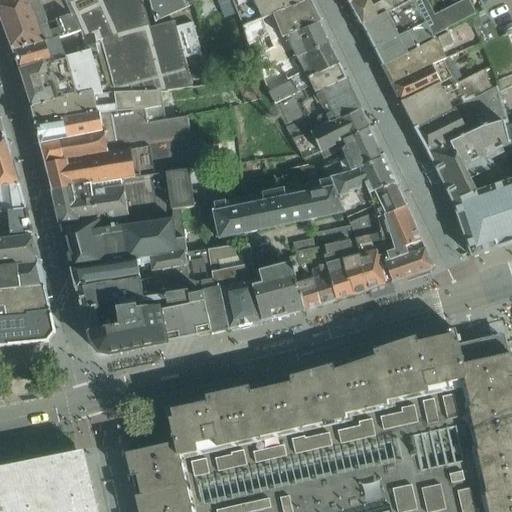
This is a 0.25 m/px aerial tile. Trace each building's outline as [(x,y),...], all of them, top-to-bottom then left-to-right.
[(4,0),(0,2),(0,18),(13,53),(21,50),(59,40),(80,33),(71,18),(72,17),(64,0),(4,0)] [(143,0),(64,0),(72,17),(71,18),(80,33),(87,54),(65,61),(20,71),(31,107),(93,95),(93,97),(113,96),(113,94),(160,93),(193,88),(185,58),(201,53),(193,23),(176,27),(175,22),(151,28),(143,0)] [(189,8),(185,0),(147,0),(152,11),(151,11),(154,23),(189,8)] [(307,3),(305,0),(230,0),(242,28),(307,3)] [(355,0),(349,3),(362,27),(414,0),(355,0)] [(437,36),(468,19),(475,16),(467,0),(438,15),(438,14),(434,16),(426,0),(414,0),(362,27),(380,64),(432,39),(433,40),(437,38),(437,36)] [(271,43),(317,24),(307,3),(242,28),(250,51),(252,50),(271,43)] [(495,40),(483,12),(475,16),(468,19),(480,45),(482,44),(482,45),(495,40)] [(432,39),(380,64),(382,68),(392,86),(446,60),(457,55),(480,45),(468,19),(437,36),(438,38),(433,40),(432,39)] [(296,60),(327,45),(320,29),(317,24),(271,43),(252,50),(250,51),(253,61),(258,72),(267,94),(291,83),(290,81),(303,74),(296,60)] [(65,61),(59,40),(21,50),(13,53),(20,71),(65,61)] [(307,80),(338,67),(327,45),(296,60),(303,74),(290,81),(291,83),(267,94),(273,106),(307,90),(310,87),(307,80)] [(458,84),(447,64),(458,59),(457,55),(446,60),(392,86),(394,90),(400,104),(439,85),(441,89),(458,84)] [(315,96),(345,82),(338,67),(307,80),(310,87),(307,90),(273,106),(286,130),(304,121),(306,120),(302,113),(298,106),(315,96)] [(415,131),(491,91),(482,71),(458,84),(441,89),(439,85),(400,104),(415,131)] [(511,74),(496,82),(498,87),(499,93),(500,92),(511,86),(511,74)] [(260,100),(255,79),(236,82),(243,105),(260,100)] [(359,110),(345,82),(315,96),(298,106),(302,113),(306,120),(304,121),(311,135),(315,133),(311,127),(319,123),(323,129),(359,110)] [(507,121),(500,92),(499,93),(498,87),(491,91),(415,131),(427,154),(467,135),(468,136),(486,127),(507,121)] [(95,110),(93,97),(93,95),(31,107),(36,125),(68,120),(70,128),(75,127),(74,119),(98,115),(109,113),(110,117),(114,116),(113,112),(136,110),(136,111),(144,111),(145,119),(146,124),(166,120),(160,93),(113,94),(113,96),(115,108),(95,110)] [(103,132),(121,128),(146,124),(145,119),(144,111),(136,111),(136,110),(113,112),(114,116),(110,117),(109,113),(98,115),(74,119),(75,127),(70,128),(68,120),(36,125),(41,145),(103,132)] [(354,136),(368,129),(362,115),(359,110),(323,129),(319,123),(311,127),(315,133),(311,135),(304,121),(286,130),(300,156),(302,160),(321,153),(323,159),(341,151),(358,144),(354,136)] [(187,116),(166,120),(146,124),(121,128),(123,151),(172,145),(190,142),(187,116)] [(477,166),(504,152),(502,148),(511,143),(511,140),(508,126),(507,121),(486,127),(468,136),(467,135),(427,154),(452,202),(476,194),(476,193),(475,194),(469,180),(480,174),(477,166)] [(121,128),(103,132),(41,145),(46,164),(108,154),(123,151),(121,128)] [(351,173),(382,159),(368,129),(354,136),(358,144),(341,151),(323,159),(321,153),(302,160),(305,168),(306,171),(308,179),(310,184),(319,182),(330,180),(330,178),(351,173)] [(0,160),(11,160),(4,138),(0,138),(0,160)] [(190,142),(172,145),(123,151),(108,154),(46,164),(53,192),(74,187),(98,184),(176,173),(188,171),(207,169),(201,140),(190,142)] [(368,195),(396,185),(383,159),(382,159),(351,173),(330,178),(330,180),(338,199),(345,213),(347,218),(370,207),(365,196),(368,195)] [(0,187),(18,186),(11,160),(0,160),(0,187)] [(308,179),(306,171),(305,168),(285,171),(288,182),(308,179)] [(193,208),(191,197),(196,197),(195,192),(191,192),(188,171),(176,173),(98,184),(99,191),(75,194),(74,187),(53,192),(61,227),(128,217),(179,210),(193,208)] [(345,213),(338,199),(330,180),(319,182),(320,189),(285,197),(283,190),(261,194),(263,202),(225,209),(224,202),(213,204),(215,217),(214,217),(218,237),(218,240),(221,239),(243,234),(243,235),(257,232),(257,231),(278,227),(281,227),(281,226),(313,220),(316,219),(341,213),(342,214),(345,213)] [(511,180),(476,193),(476,194),(452,202),(472,257),(497,249),(511,243),(511,180)] [(375,212),(349,223),(352,232),(379,227),(377,219),(407,208),(396,185),(368,195),(375,212)] [(0,212),(25,211),(18,186),(0,187),(0,212)] [(213,212),(211,205),(198,208),(203,229),(211,227),(208,213),(213,212)] [(426,249),(415,227),(407,208),(377,219),(379,227),(380,235),(382,242),(377,243),(380,251),(385,264),(426,249)] [(184,240),(182,225),(179,210),(128,217),(61,227),(72,272),(184,255),(186,255),(184,240)] [(0,236),(31,233),(25,211),(0,212),(0,236)] [(350,236),(348,227),(342,229),(344,237),(350,236)] [(344,237),(342,229),(336,230),(337,238),(344,237)] [(337,238),(336,230),(329,232),(331,240),(337,238)] [(331,240),(329,232),(323,233),(324,241),(331,240)] [(324,241),(323,233),(316,234),(318,242),(324,241)] [(385,264),(377,243),(382,242),(380,235),(355,240),(349,241),(351,247),(354,257),(358,256),(368,291),(391,284),(384,264),(385,264)] [(38,262),(32,238),(0,240),(0,268),(12,267),(38,262)] [(312,240),(305,241),(307,250),(314,249),(312,240)] [(307,250),(305,241),(299,243),(301,252),(307,250)] [(358,256),(354,257),(346,259),(343,248),(345,247),(346,249),(351,247),(349,241),(324,247),(326,258),(337,255),(339,262),(342,261),(351,296),(368,291),(358,256)] [(301,252),(299,243),(292,244),(294,253),(301,252)] [(262,323),(252,283),(255,282),(253,274),(248,246),(207,251),(214,289),(219,288),(219,291),(228,331),(262,323)] [(351,296),(342,261),(339,262),(337,255),(326,258),(324,247),(314,249),(307,250),(301,252),(294,253),(295,257),(299,273),(299,274),(310,271),(326,267),(329,275),(336,301),(351,296)] [(431,271),(433,265),(426,249),(385,264),(384,264),(391,284),(428,271),(430,271),(431,271)] [(214,289),(207,251),(191,254),(186,255),(184,255),(186,267),(151,274),(151,278),(112,285),(112,284),(77,290),(82,311),(141,299),(162,296),(188,293),(190,297),(202,294),(201,292),(214,289)] [(304,312),(294,274),(291,264),(283,266),(280,252),(257,259),(260,272),(253,274),(255,282),(252,283),(262,323),(304,312)] [(186,267),(184,255),(72,272),(77,290),(112,284),(112,285),(151,278),(151,274),(186,267)] [(0,291),(44,288),(38,262),(12,267),(0,268),(0,291)] [(329,275),(326,267),(310,271),(312,281),(320,307),(336,301),(329,275)] [(312,281),(310,271),(299,274),(299,273),(294,274),(304,312),(320,307),(312,281)] [(50,312),(44,288),(0,291),(0,318),(22,317),(22,313),(50,312)] [(219,288),(214,289),(201,292),(202,294),(211,334),(211,335),(228,331),(219,291),(219,288)] [(211,334),(202,294),(190,297),(188,293),(162,296),(163,300),(159,301),(160,308),(137,311),(136,308),(116,311),(118,328),(88,333),(91,344),(110,356),(165,344),(165,343),(197,337),(211,334)] [(163,300),(162,296),(141,299),(82,311),(88,333),(118,328),(116,311),(136,308),(137,311),(160,308),(159,301),(163,300)] [(0,318),(0,348),(47,344),(51,332),(50,314),(50,312),(22,313),(22,317),(0,318)] [(171,434),(125,444),(128,455),(126,455),(127,458),(131,477),(132,477),(134,486),(136,497),(137,499),(139,511),(498,511),(466,364),(463,366),(455,331),(434,335),(414,340),(332,368),(291,380),(166,408),(171,434)] [(472,362),(466,364),(498,511),(511,511),(511,361),(511,356),(507,356),(502,338),(486,342),(483,357),(472,362)] [(89,480),(86,467),(86,464),(85,462),(84,463),(83,457),(78,453),(71,455),(42,461),(9,467),(0,468),(0,511),(96,511),(96,508),(89,480)]
